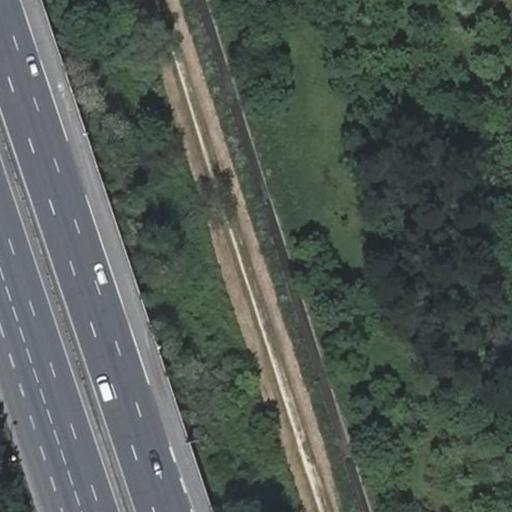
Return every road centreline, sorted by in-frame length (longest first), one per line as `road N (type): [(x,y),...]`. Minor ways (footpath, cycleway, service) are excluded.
road 1 (trunk): [(165,511),(0,17)]
road 2 (trunk): [(0,244),(89,511)]
